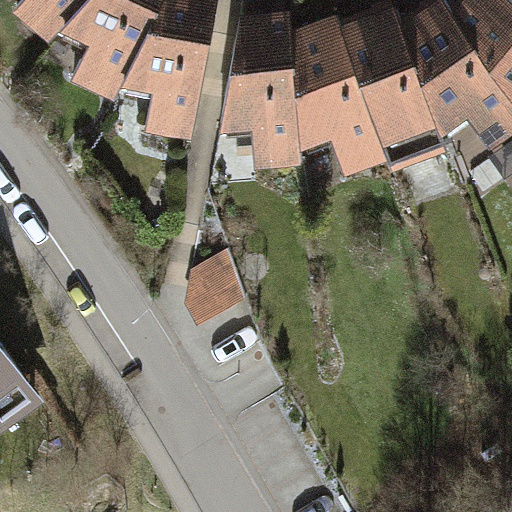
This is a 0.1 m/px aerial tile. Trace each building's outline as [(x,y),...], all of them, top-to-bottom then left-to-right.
[(21,0),(19,4),(54,36),(66,22),(84,0),(21,0)] [(84,0),(66,22),(95,36),(87,58),(81,58),(75,72),(118,92),(126,76),(162,0),(84,0)] [(218,0),(162,0),(126,76),(158,82),(154,105),(149,108),(147,122),(194,130),(218,0)] [(446,0),(444,0),(405,27),(439,125),(467,105),(479,123),(479,130),(487,142),(511,124),(511,94),(457,15),(446,0)] [(511,0),(469,0),(457,15),(511,94),(511,0)] [(399,9),(343,28),(387,151),(390,161),(445,141),(439,125),(405,27),(399,9)] [(291,16),(241,19),(222,120),(256,119),(258,141),(254,144),(254,161),(302,157),(300,139),(292,35),(291,16)] [(340,18),(292,35),(300,139),(332,127),(340,149),(337,154),(342,168),(387,151),(343,28),(340,18)] [(202,316),(251,298),(232,248),(183,266),(202,316)] [(234,305),(208,318),(227,351),(252,337),(234,305)] [(0,392),(25,375),(0,340),(0,392)]
